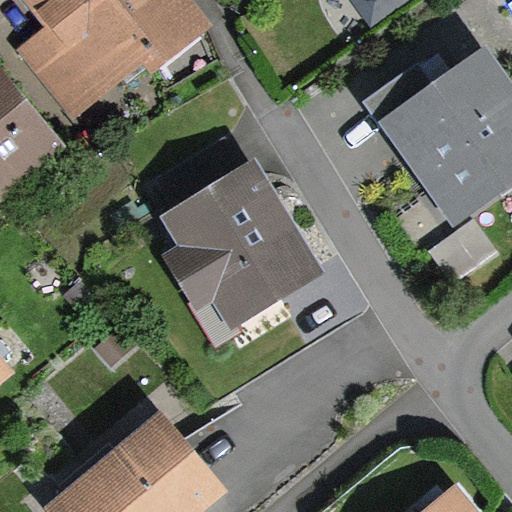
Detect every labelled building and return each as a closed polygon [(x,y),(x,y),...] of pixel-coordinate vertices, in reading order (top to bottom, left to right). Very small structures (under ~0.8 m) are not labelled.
[(23,46),(68,104),(140,46),(114,12),(121,7),(115,0),(36,0),(54,22),(23,46)] [(115,0),(121,7),(114,12),(140,46),(153,64),(201,26),(182,0),(115,0)] [(511,169),(511,112),(481,68),(399,127),(457,208),(511,169)] [(57,147),(0,78),(0,179),(6,175),(13,183),(57,147)] [(216,286),(235,316),(308,271),(250,176),(177,221),(195,251),(178,261),(199,296),(216,286)] [(159,428),(71,502),(79,511),(186,511),(212,491),(159,428)]
